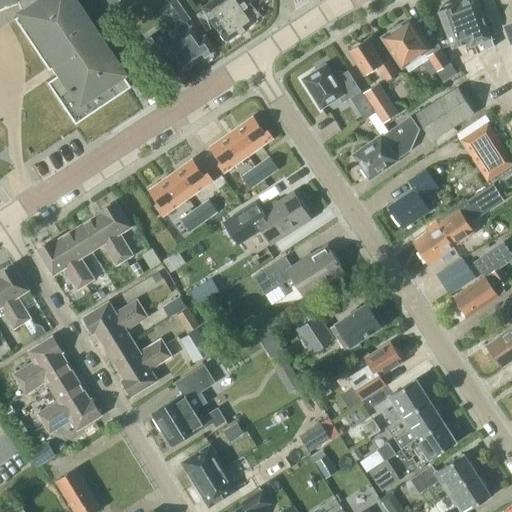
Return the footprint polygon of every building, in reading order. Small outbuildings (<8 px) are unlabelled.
[(70,0),(0,0),(0,26),(12,18),(46,69),(49,68),(54,75),(44,81),(73,123),(127,86),(70,0)] [(100,0),(112,17),(137,0),(100,0)] [(193,62),(212,49),(203,35),(197,39),(189,26),(189,27),(185,21),(194,14),(184,0),(172,0),(169,2),(182,22),(171,29),(193,62)] [(247,10),(240,0),(211,0),(201,8),(224,42),(254,21),(254,20),(255,19),(257,15),(252,8),(248,9),(247,10)] [(495,46),(491,38),(476,0),(466,0),(455,4),(454,3),(439,9),(440,10),(438,11),(453,48),(465,44),(467,47),(477,43),(480,51),(495,46)] [(437,71),(450,64),(433,38),(426,42),(411,18),(382,37),(402,67),(426,51),(429,55),(427,56),(437,71)] [(178,72),(193,62),(171,29),(153,42),(149,37),(140,43),(150,57),(162,48),(178,72)] [(368,38),(349,51),(365,75),(378,67),(387,80),(398,73),(389,59),(384,62),(368,38)] [(458,68),(467,81),(485,69),(477,56),(458,68)] [(450,64),(437,71),(444,82),(457,74),(450,64)] [(326,65),(303,79),(321,108),(339,96),(342,101),(351,95),(359,90),(347,73),(335,80),(326,65)] [(141,97),(153,89),(144,75),(131,83),(141,97)] [(399,113),(379,82),(362,93),(367,99),(383,124),(399,113)] [(432,140),(475,113),(457,88),(416,114),(432,140)] [(359,90),(351,95),(357,106),(367,99),(362,93),(360,89),(359,90)] [(249,155),(273,138),(268,130),(264,133),(252,117),(232,132),(249,155)] [(397,159),(411,150),(409,147),(420,130),(411,117),(382,137),(381,136),(353,155),(370,179),(398,160),(397,159)] [(511,164),(511,157),(488,122),(461,140),(488,180),(511,164)] [(224,173),(249,155),(232,132),(211,146),(222,162),(219,165),(224,173)] [(256,165),(265,178),(279,169),(269,156),(256,165)] [(188,198),(213,180),(208,173),(203,176),(192,160),(172,175),(188,198)] [(251,188),(265,178),(256,165),(242,175),(251,188)] [(389,206),(404,228),(430,211),(421,198),(438,187),(426,170),(409,181),(415,189),(389,206)] [(163,216),(188,198),(172,175),(150,189),(162,205),(158,208),(163,216)] [(466,199),(435,219),(440,226),(414,243),(428,265),(454,248),(454,246),(475,232),(469,224),(505,201),(493,183),(468,200),(466,199)] [(272,244),(310,219),(293,192),(259,215),(252,205),(224,223),(234,238),(258,223),(272,244)] [(196,208),(205,221),(217,212),(208,199),(196,208)] [(124,260),(132,255),(119,234),(131,227),(116,202),(100,212),(101,213),(97,216),(124,260)] [(190,232),(205,221),(196,208),(181,219),(190,232)] [(117,264),(124,260),(97,216),(77,227),(92,251),(104,244),(117,264)] [(80,259),(92,251),(77,227),(58,239),(85,284),(93,279),(80,259)] [(78,289),(85,284),(58,239),(54,242),(53,241),(38,251),(53,275),(65,268),(78,289)] [(509,282),(500,268),(511,260),(511,253),(504,241),(474,262),(484,278),(454,297),(468,317),(499,297),(499,296),(504,293),(501,288),(509,282)] [(305,297),(344,272),(327,245),(292,267),(286,257),(254,277),(265,294),(293,277),(305,297)] [(463,259),(439,275),(450,291),(474,276),(463,259)] [(143,272),(137,262),(131,266),(137,276),(143,272)] [(17,298),(29,290),(14,265),(0,273),(0,287),(22,323),(30,318),(17,298)] [(200,306),(215,296),(206,282),(191,292),(200,306)] [(0,308),(2,307),(15,328),(22,323),(0,287),(0,308)] [(97,301),(106,296),(102,289),(93,295),(97,301)] [(170,318),(187,308),(181,297),(164,307),(170,318)] [(98,336),(142,309),(137,301),(116,313),(109,302),(84,317),(94,333),(95,332),(98,336)] [(377,313),(374,315),(367,304),(336,324),(328,330),(319,316),(298,330),(313,353),(334,340),(334,339),(337,337),(345,349),(350,346),(351,347),(381,327),(380,325),(384,323),(377,313)] [(109,356),(133,341),(126,329),(147,316),(142,309),(98,336),(109,356)] [(188,309),(177,315),(188,333),(199,327),(188,309)] [(30,318),(22,323),(33,341),(46,333),(42,326),(38,324),(34,324),(30,318)] [(267,324),(255,331),(265,347),(277,339),(267,324)] [(511,328),(487,346),(502,367),(511,360),(511,328)] [(211,352),(197,329),(179,339),(194,363),(211,352)] [(20,384),(65,356),(53,337),(29,351),(35,362),(15,375),(20,384)] [(121,375),(166,348),(161,340),(141,353),(133,341),(109,356),(121,375)] [(365,359),(368,364),(348,377),(363,401),(386,386),(380,377),(404,361),(391,342),(365,359)] [(150,368),(171,355),(166,348),(121,375),(124,379),(123,380),(133,396),(158,380),(150,368)] [(53,391),(77,376),(65,356),(20,384),(26,393),(46,380),(53,391)] [(303,386),(285,357),(272,365),(289,394),(303,386)] [(151,415),(161,431),(188,414),(195,410),(188,399),(213,383),(202,366),(174,384),(181,394),(177,397),(177,396),(162,406),(163,407),(151,415)] [(44,423),(89,395),(77,376),(53,391),(59,401),(39,414),(44,423)] [(403,418),(429,401),(415,380),(389,397),(395,407),(385,413),(392,424),(402,417),(403,418)] [(332,392),(325,381),(312,389),(319,400),(332,392)] [(77,430),(101,415),(89,395),(44,423),(50,432),(71,419),(77,430)] [(416,439),(442,421),(429,401),(403,418),(410,429),(395,439),(402,450),(417,441),(416,439)] [(1,412),(7,422),(18,416),(12,405),(1,412)] [(216,409),(200,419),(195,410),(188,414),(161,431),(171,447),(183,439),(184,441),(199,432),(212,423),(214,428),(224,422),(216,409)] [(381,430),(373,418),(361,426),(369,438),(381,430)] [(20,419),(12,424),(19,433),(26,429),(20,419)] [(419,467),(456,443),(442,421),(416,439),(417,441),(402,450),(408,460),(413,457),(419,467)] [(245,433),(237,422),(224,431),(231,442),(245,433)] [(331,439),(321,422),(300,435),(310,452),(331,439)] [(396,454),(388,442),(376,449),(385,462),(396,454)] [(55,454),(48,443),(30,454),(37,465),(55,454)] [(195,485),(223,468),(216,456),(218,455),(212,445),(209,445),(209,444),(192,455),(180,462),(195,485)] [(315,462),(326,479),(337,471),(326,455),(315,462)] [(449,493),(477,475),(464,455),(436,472),(432,466),(411,479),(419,493),(440,479),(449,493)] [(373,479),(384,472),(379,465),(368,471),(373,479)] [(56,481),(75,511),(96,511),(102,509),(76,468),(56,481)] [(238,488),(239,488),(232,478),(230,479),(223,468),(195,485),(209,509),(221,501),(221,502),(238,491),(238,488)] [(466,511),(491,497),(477,475),(449,493),(457,506),(446,511),(466,511)] [(257,511),(271,503),(262,490),(242,503),(244,506),(234,511),(257,511)] [(387,507),(398,500),(392,491),(381,498),(387,507)]
